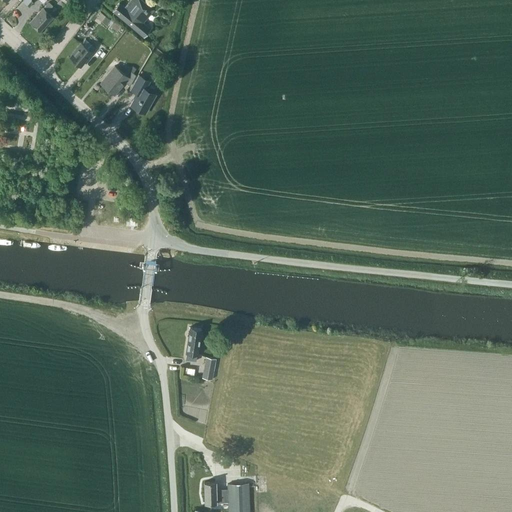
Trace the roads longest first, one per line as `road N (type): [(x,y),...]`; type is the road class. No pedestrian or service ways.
road 1 (unclassified): [(151,242),(511,284)]
road 2 (unclassified): [(174,511),(162,375),(143,320),(151,242)]
road 3 (unclassified): [(151,242),(151,198),(132,155),(40,67)]
